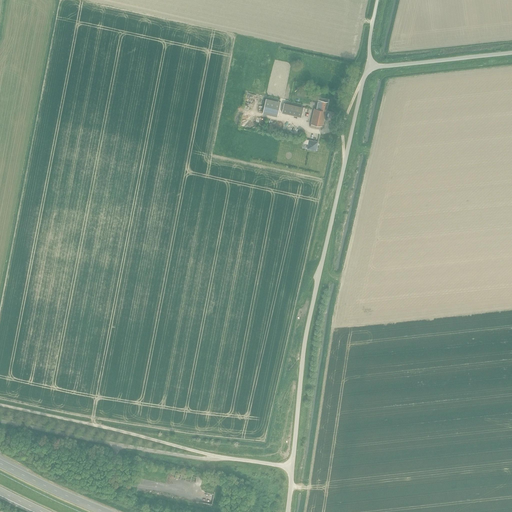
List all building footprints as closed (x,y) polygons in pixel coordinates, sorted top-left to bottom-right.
[(278,116),(281,101),(267,98),(263,112),(278,116)] [(314,108),(310,127),(321,129),(326,110),(328,101),(318,99),(316,108),(314,108)] [(303,106),(284,102),(282,112),(301,116),(303,106)] [(305,139),(304,143),(308,144),(307,148),(316,150),(318,141),(309,140),(305,139)] [(219,479),(143,463),(138,484),(137,486),(137,489),(136,492),(214,507),(219,479)]
